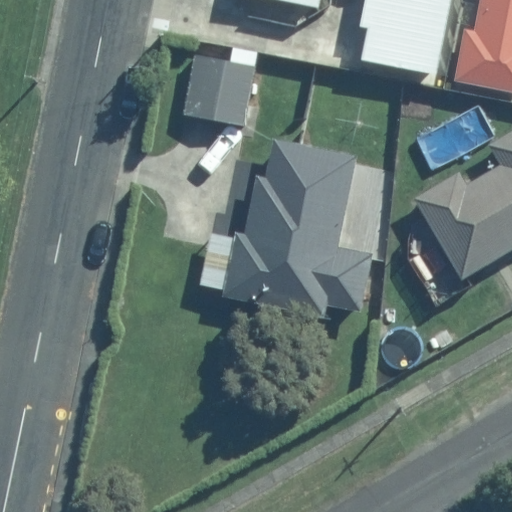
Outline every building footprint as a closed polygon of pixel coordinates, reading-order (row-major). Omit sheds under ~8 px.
[(324,15),(326,0),(244,0),(241,18),(307,31),(310,12),(324,15)] [(441,83),(458,0),(371,0),(363,37),(379,40),(372,68),(441,83)] [(511,0),(484,0),(478,33),(470,31),(459,86),(511,96),(511,0)] [(255,65),(198,57),(189,122),(247,130),(255,65)] [(463,282),(511,253),(511,133),(489,147),(500,167),(467,187),(460,175),(416,201),(463,282)] [(214,237),(204,298),(359,322),(369,256),(342,252),(357,159),(276,146),(271,181),(254,179),(244,242),(214,237)]
